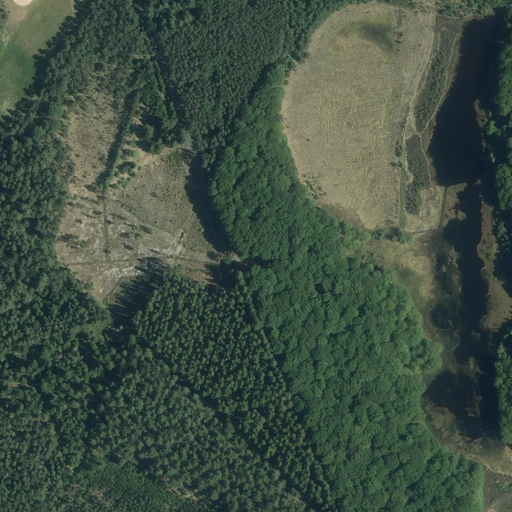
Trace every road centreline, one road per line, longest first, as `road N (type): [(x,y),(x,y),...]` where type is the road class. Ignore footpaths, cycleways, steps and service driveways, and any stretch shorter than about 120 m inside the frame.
road 1 (unclassified): [(340,511),(138,0)]
road 2 (track): [(323,511),(138,339),(0,190)]
road 3 (track): [(55,511),(138,339)]
